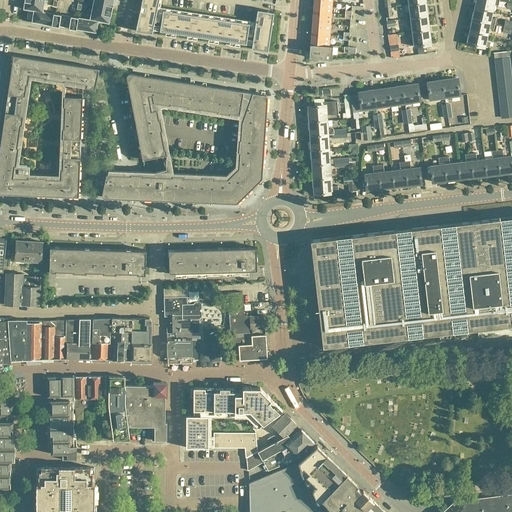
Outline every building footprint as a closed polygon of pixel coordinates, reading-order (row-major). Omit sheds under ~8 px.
[(42,13),(42,12),(44,0),(41,0),(23,0),(23,10),(33,12),(42,13)] [(111,12),(113,0),(93,0),(92,8),(111,12)] [(141,0),(135,32),(151,35),(158,0),(141,0)] [(499,2),(491,0),(475,0),(475,4),(476,5),(476,9),(491,12),(492,6),(498,8),(499,2)] [(313,13),(331,15),(332,4),(314,3),(313,13)] [(426,17),(424,4),(410,6),(410,12),(405,13),(405,20),(426,17)] [(92,8),(89,19),(89,20),(98,22),(109,24),(111,12),(92,8)] [(490,18),(491,12),(476,9),(475,13),(473,13),(471,20),(494,25),(495,19),(490,18)] [(162,11),(159,32),(246,45),(249,24),(162,11)] [(273,13),(257,11),(251,50),(267,52),(273,13)] [(31,23),(32,23),(45,25),(47,13),(42,12),(42,13),(33,12),(31,23)] [(47,13),(45,25),(59,27),(61,15),(47,13)] [(331,15),(313,13),(312,24),(330,25),(331,15)] [(68,29),(82,31),(84,19),(75,17),(70,17),(68,29)] [(413,33),(428,31),(426,17),(405,20),(406,27),(412,26),(413,33)] [(89,19),(84,19),(82,31),(96,33),(98,22),(89,20),(89,19)] [(494,25),(471,20),(469,28),(471,28),(470,32),(486,36),(487,30),(493,31),(494,25)] [(511,29),(511,25),(511,21),(505,20),(503,27),(511,29)] [(330,25),(312,24),(311,35),(329,36),(330,25)] [(409,48),(415,47),(429,45),(428,31),(413,33),(414,40),(408,41),(409,48)] [(484,42),(486,36),(470,32),(470,37),(468,36),(466,44),(489,49),(490,43),(484,42)] [(311,35),(310,45),(328,47),(329,36),(311,35)] [(309,59),(331,61),(332,47),(328,47),(310,45),(309,59)] [(78,197),(82,98),(64,97),(63,107),(64,107),(64,129),(62,129),(62,148),(63,148),(62,170),(61,170),(60,180),(46,179),(46,178),(36,177),(36,179),(28,178),(29,167),(15,166),(18,148),(17,148),(20,126),(21,126),(24,107),(23,107),(26,85),(27,85),(28,76),(45,78),(45,79),(64,82),(64,81),(86,85),(86,88),(94,90),(99,69),(13,56),(0,143),(0,194),(28,195),(28,192),(35,192),(35,196),(78,197)] [(495,68),(509,67),(509,60),(509,59),(495,61),(495,68)] [(496,75),(510,74),(509,67),(495,68),(496,75)] [(265,96),(265,95),(130,74),(129,74),(128,74),(127,75),(126,76),(126,77),(126,78),(142,160),(167,155),(165,149),(164,149),(157,110),(244,123),(240,147),(238,169),(227,180),(106,175),(101,195),(101,196),(101,197),(102,197),(102,198),(103,198),(104,199),(137,199),(153,200),(153,196),(161,195),(161,201),(235,204),(236,204),(237,203),(260,180),(261,180),(261,179),(267,98),(267,97),(266,96),(265,96)] [(497,83),(511,81),(510,74),(496,75),(497,83)] [(442,81),(444,99),(458,97),(459,97),(456,79),(442,81)] [(430,101),(444,99),(442,81),(428,83),(427,83),(430,101)] [(498,90),(511,88),(511,81),(497,83),(498,90)] [(117,86),(120,96),(126,94),(123,85),(117,86)] [(402,87),(404,104),(419,102),(419,103),(416,85),(402,87)] [(390,107),(404,104),(402,87),(388,89),(390,107)] [(499,97),(511,95),(511,90),(511,88),(498,90),(499,97)] [(376,109),(390,107),(388,89),(373,91),(376,109)] [(376,109),(373,91),(359,93),(361,111),(362,111),(376,109)] [(500,105),(511,103),(511,95),(499,97),(500,105)] [(309,114),(307,114),(308,122),(325,122),(325,116),(337,116),(336,103),(324,104),(324,107),(314,107),(309,108),(309,114)] [(500,112),(511,110),(511,103),(500,105),(500,112)] [(501,119),(511,117),(511,110),(500,112),(501,119)] [(311,137),(326,136),(332,136),(332,139),(339,139),(338,131),(332,132),(331,131),(329,129),(326,129),(325,122),(308,122),(308,131),(310,131),(311,137)] [(363,141),(371,140),(369,128),(361,129),(363,141)] [(310,151),(327,150),(326,136),(311,137),(311,143),(309,143),(310,151)] [(313,166),(328,165),(327,150),(310,151),(310,160),(312,160),(313,166)] [(484,162),(486,176),(499,175),(497,152),(491,153),(492,161),(484,162)] [(511,163),(511,158),(503,159),(502,152),(497,152),(499,175),(511,173),(511,163)] [(470,156),(473,178),(486,176),(484,162),(476,163),(476,155),(470,156)] [(465,164),(458,165),(459,180),(473,178),(470,156),(464,156),(465,164)] [(449,158),(443,159),(446,181),(459,180),(458,165),(450,166),(449,158)] [(446,181),(443,159),(438,160),(439,167),(431,168),(432,183),(433,183),(446,181)] [(419,170),(411,171),(410,163),(404,164),(407,186),(420,184),(420,185),(421,185),(419,170)] [(392,173),(393,188),(407,186),(404,164),(399,164),(399,172),(392,173)] [(312,180),(329,179),(328,165),(313,166),(313,171),(311,172),(312,180)] [(377,167),(380,189),(393,188),(392,173),(384,174),(383,166),(377,167)] [(380,189),(377,167),(372,168),(373,175),(365,176),(366,191),(367,191),(380,189)] [(329,179),(312,180),(312,189),(314,188),(315,194),(314,194),(314,195),(338,193),(337,187),(329,188),(329,179)] [(511,217),(310,241),(322,348),(511,326),(511,217)] [(16,241),(15,251),(28,252),(29,242),(16,241)] [(28,252),(27,262),(40,263),(42,243),(29,242),(28,252)] [(137,276),(145,276),(146,251),(49,248),(49,273),(55,273),(56,272),(73,273),(73,274),(85,274),(86,273),(103,274),(103,275),(115,275),(116,274),(137,275),(137,276)] [(169,274),(224,272),(256,271),(256,266),(256,248),(254,249),(250,249),(244,249),(235,249),(168,251),(169,274)] [(14,261),(27,262),(28,252),(15,251),(14,261)] [(39,284),(39,271),(34,271),(33,282),(22,281),(22,275),(5,274),(4,306),(21,307),(21,305),(38,306),(39,288),(33,288),(34,283),(39,284)] [(240,361),(249,360),(246,317),(244,316),(242,293),(227,294),(232,362),(239,361),(240,361)] [(187,298),(163,298),(164,317),(166,317),(167,354),(167,359),(168,359),(191,359),(191,339),(199,339),(199,320),(199,319),(201,317),(201,313),(199,311),(201,309),(201,305),(199,303),(195,303),(193,305),(187,305),(187,298)] [(250,318),(246,317),(249,360),(267,359),(265,335),(265,329),(264,317),(250,318)] [(0,363),(10,362),(8,339),(9,339),(8,322),(8,319),(0,318),(0,363)] [(111,329),(111,319),(92,320),(93,320),(92,332),(91,361),(109,362),(109,361),(109,345),(109,332),(111,329)] [(111,329),(109,332),(109,345),(109,361),(110,361),(130,362),(131,362),(131,361),(130,361),(132,320),(131,320),(121,320),(111,319),(111,329)] [(132,320),(130,361),(131,361),(151,362),(152,322),(149,319),(132,319),(132,320)] [(92,320),(76,320),(66,321),(65,359),(65,360),(80,360),(91,361),(92,332),(93,320),(92,320)] [(42,356),(42,321),(8,322),(9,339),(8,339),(10,362),(12,362),(26,361),(41,361),(41,359),(41,356),(42,356)] [(43,321),(42,321),(42,356),(41,356),(41,359),(41,361),(53,360),(54,328),(54,321),(49,322),(43,321)] [(65,360),(65,359),(66,321),(54,321),(54,328),(53,360),(54,360),(65,360)] [(49,402),(72,402),(74,402),(74,377),(47,378),(47,398),(49,398),(49,402)] [(105,379),(102,378),(75,378),(75,400),(74,400),(76,420),(82,420),(82,409),(84,409),(85,408),(86,408),(86,407),(87,407),(88,406),(89,405),(89,404),(90,403),(90,402),(90,401),(90,400),(107,400),(108,379),(105,379)] [(108,378),(108,379),(107,400),(108,407),(113,441),(129,442),(129,441),(127,427),(126,407),(124,386),(124,380),(124,378),(123,378),(109,378),(108,378)] [(151,386),(124,386),(126,407),(127,427),(154,427),(154,441),(152,441),(166,441),(166,423),(166,424),(164,424),(164,407),(165,397),(166,397),(166,391),(166,383),(151,383),(151,386)] [(193,411),(250,411),(263,425),(282,411),(259,388),(242,388),(242,392),(235,392),(235,389),(193,389),(193,411)] [(0,489),(8,489),(8,472),(8,463),(12,463),(12,417),(12,399),(0,398),(0,489)] [(76,461),(76,441),(73,441),(72,402),(49,402),(50,420),(46,420),(47,451),(50,451),(50,455),(62,455),(62,461),(76,461)] [(208,417),(186,416),(186,448),(208,448),(208,417)] [(284,438),(286,436),(296,426),(286,416),(283,416),(273,428),(284,438)] [(286,436),(284,438),(276,442),(273,437),(267,441),(270,446),(245,460),(247,472),(263,463),(268,471),(296,459),(313,443),(312,442),(300,430),(290,439),(286,436)] [(255,434),(213,433),(213,449),(244,449),(245,459),(257,452),(255,434)] [(384,511),(362,490),(361,492),(356,487),(357,486),(316,446),(297,464),(297,463),(296,463),(297,464),(314,505),(322,501),(333,511),(384,511)] [(248,485),(249,490),(249,492),(249,511),(316,511),(314,505),(297,464),(248,485)] [(90,468),(79,468),(47,468),(40,468),(40,469),(37,469),(37,472),(36,472),(35,511),(93,511),(94,472),(92,472),(92,469),(90,469),(90,468)] [(511,511),(511,495),(454,502),(443,511),(511,511)]
